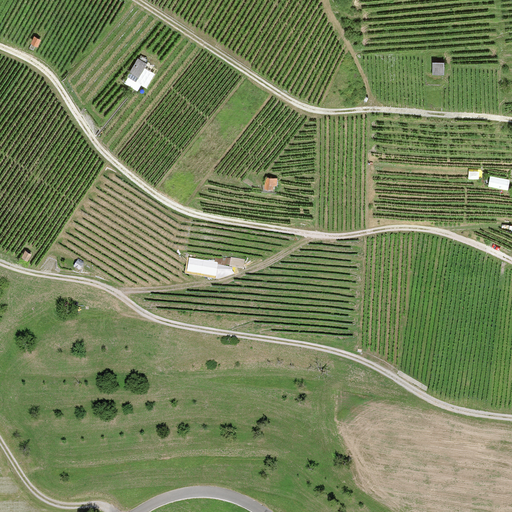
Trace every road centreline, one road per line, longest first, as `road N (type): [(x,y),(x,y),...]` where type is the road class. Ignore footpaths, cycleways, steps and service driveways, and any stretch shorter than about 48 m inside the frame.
road 1 (track): [(511,263),(437,230),(325,237),(192,216),(103,155),(51,78),(0,47)]
road 2 (track): [(0,261),(104,288),(153,320),(350,357),(438,405),(511,417)]
road 3 (track): [(137,0),(305,109),(511,121)]
road 4 (track): [(119,296),(236,273),(311,236)]
road 5 (track): [(0,438),(44,498),(112,511)]
road 6 (unclassified): [(258,511),(210,491),(157,500),(138,511)]
